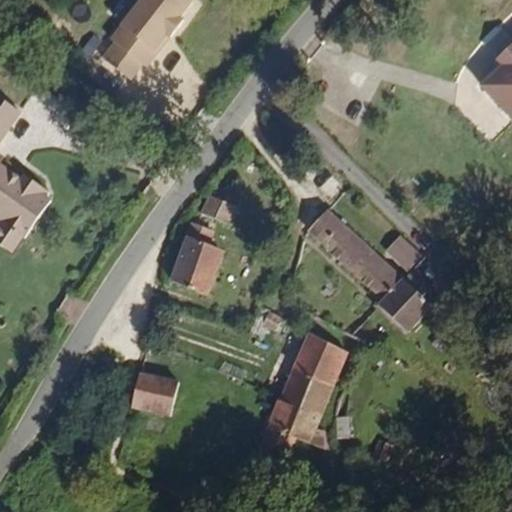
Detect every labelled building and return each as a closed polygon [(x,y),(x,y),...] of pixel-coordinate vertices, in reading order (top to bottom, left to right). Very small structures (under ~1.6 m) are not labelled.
[(197,2),(194,0),(139,0),(111,38),(148,66),(197,2)] [(505,71),(482,94),(511,121),(511,54),(500,67),(505,71)] [(0,101),(2,102),(14,84),(0,75),(0,101)] [(0,193),(0,192),(0,168),(16,144),(0,133),(0,248),(27,267),(53,231),(45,225),(46,222),(25,208),(22,211),(0,195),(0,193)] [(235,225),(243,202),(218,193),(208,217),(235,225)] [(368,249),(374,241),(345,216),(318,246),(345,274),(368,249)] [(210,295),(226,251),(216,247),(220,234),(204,230),(183,287),(210,295)] [(0,267),(16,279),(27,267),(0,248),(0,267)] [(423,305),(368,249),(345,274),(368,296),(365,302),(397,333),(423,305)] [(60,313),(75,322),(86,303),(71,294),(60,313)] [(326,411),(349,349),(313,333),(288,398),(326,411)] [(174,434),(186,403),(147,388),(135,419),(174,434)] [(313,449),(326,411),(288,398),(274,435),(305,447),(300,460),(320,472),(313,449)]
